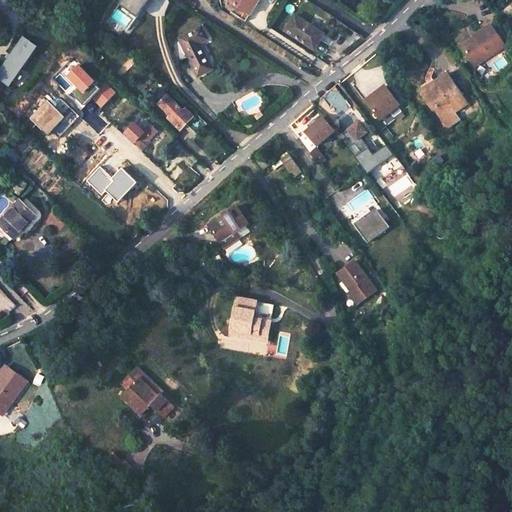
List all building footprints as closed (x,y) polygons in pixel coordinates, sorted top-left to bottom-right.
[(121,0),(118,4),(136,16),(146,0),(121,0)] [(263,0),(228,0),(228,1),(253,16),(263,0)] [(327,36),(296,16),(285,32),(316,52),(327,36)] [(185,20),(181,17),(174,24),(178,28),(185,20)] [(507,46),(493,26),(465,45),(478,66),(507,46)] [(210,39),(204,27),(181,38),(198,76),(214,68),(202,43),(210,39)] [(39,43),(26,35),(22,41),(0,75),(0,77),(10,86),(34,51),(39,43)] [(92,98),(101,107),(115,93),(104,81),(99,86),(74,60),(53,80),(81,109),(92,98)] [(472,102),(452,72),(438,81),(441,84),(425,94),(437,111),(440,109),(452,126),(463,119),(458,111),(472,102)] [(347,103),(338,87),(332,91),(339,109),(347,103)] [(403,107),(387,87),(368,101),(383,121),(403,107)] [(180,114),(160,94),(150,103),(171,123),(169,125),(177,132),(184,125),(196,136),(207,124),(196,113),(191,118),(183,111),(180,114)] [(47,101),(30,118),(47,135),(53,128),(60,135),(78,116),(57,98),(51,104),(47,101)] [(268,117),(264,112),(255,120),(259,124),(268,117)] [(335,132),(325,120),(308,134),(318,146),(333,133),(345,144),(348,141),(345,137),(338,129),(335,132)] [(158,131),(151,124),(147,128),(145,126),(141,129),(133,122),(122,133),(143,152),(151,144),(148,142),(158,131)] [(371,134),(363,124),(345,137),(348,141),(345,144),(369,176),(396,156),(389,147),(369,163),(359,150),(363,147),(360,142),(371,134)] [(300,139),(291,126),(278,137),(286,148),(300,139)] [(327,161),(321,153),(314,152),(311,155),(320,167),(327,161)] [(281,162),(289,173),(299,166),(291,155),(281,162)] [(289,173),(295,182),(305,175),(299,166),(289,173)] [(111,178),(100,167),(87,180),(102,194),(105,191),(117,202),(137,182),(121,167),(111,178)] [(238,181),(246,174),(242,167),(234,175),(238,181)] [(407,179),(388,187),(392,195),(410,187),(407,179)] [(36,216),(20,201),(0,222),(0,223),(16,238),(36,216)] [(252,224),(239,206),(211,225),(224,243),(238,233),(252,224)] [(375,207),(353,222),(367,242),(389,227),(375,207)] [(243,240),(238,233),(224,243),(229,250),(243,240)] [(353,260),(337,272),(357,304),(376,291),(353,260)] [(151,268),(145,261),(138,268),(144,274),(151,268)] [(261,306),(225,297),(217,339),(254,347),(261,306)] [(24,385),(4,368),(0,372),(0,406),(4,409),(24,385)] [(159,398),(133,371),(127,376),(153,403),(155,400),(159,398)] [(153,403),(127,376),(115,387),(121,394),(116,399),(136,421),(145,412),(158,425),(169,415),(155,400),(153,403)] [(109,463),(99,451),(87,461),(97,473),(109,463)]
